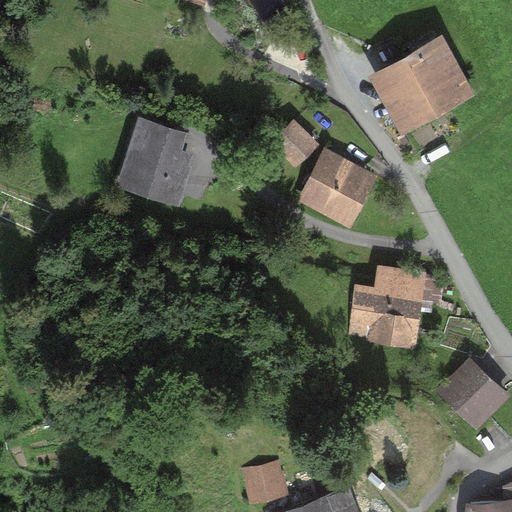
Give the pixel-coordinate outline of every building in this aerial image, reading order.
[(461,84),(431,29),(400,47),(406,59),(380,73),(403,116),(461,84)] [(294,120),(273,140),(294,160),(314,140),(294,120)] [(143,121),(125,177),(175,193),(184,165),(183,165),(186,153),(174,149),(179,133),(143,121)] [(323,153),(304,192),(346,214),(369,170),(343,157),(340,162),(323,153)] [(380,265),(376,294),(356,292),(350,336),(372,343),(374,334),(407,339),(417,271),(380,265)] [(467,362),(441,391),(475,422),(501,394),(467,362)] [(248,468),(253,495),(280,489),(274,463),(248,468)] [(278,511),(354,511),(345,487),(278,511)] [(511,511),(511,499),(471,501),(471,511),(511,511)]
